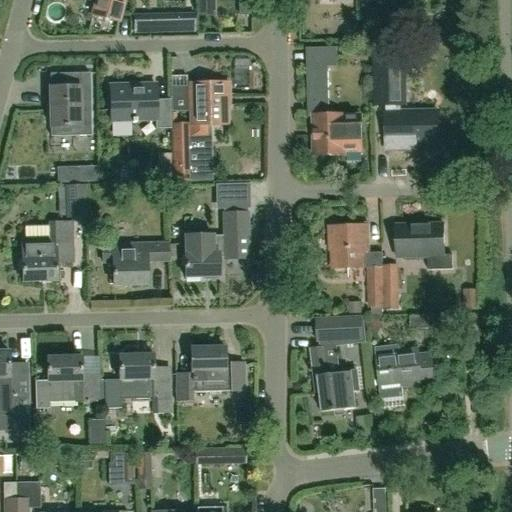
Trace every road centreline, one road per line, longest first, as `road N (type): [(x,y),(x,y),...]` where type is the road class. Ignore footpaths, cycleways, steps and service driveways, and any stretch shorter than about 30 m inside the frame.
road 1 (residential): [(277,316),(0,318)]
road 2 (residential): [(8,51),(282,44)]
road 3 (residential): [(276,474),(511,447)]
road 4 (residential): [(462,190),(279,193)]
road 5 (residential): [(276,474),(277,316)]
road 6 (residential): [(279,193),(282,44)]
road 7 (residential): [(277,316),(279,193)]
